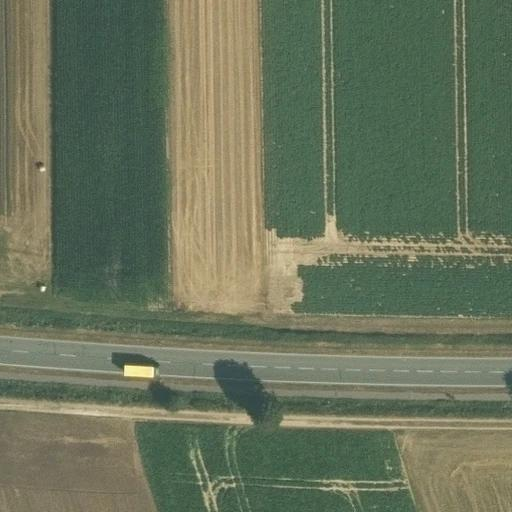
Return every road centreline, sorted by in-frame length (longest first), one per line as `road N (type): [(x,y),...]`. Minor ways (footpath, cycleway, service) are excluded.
road 1 (secondary): [(511,380),(0,356)]
road 2 (track): [(0,405),(266,419),(511,416)]
